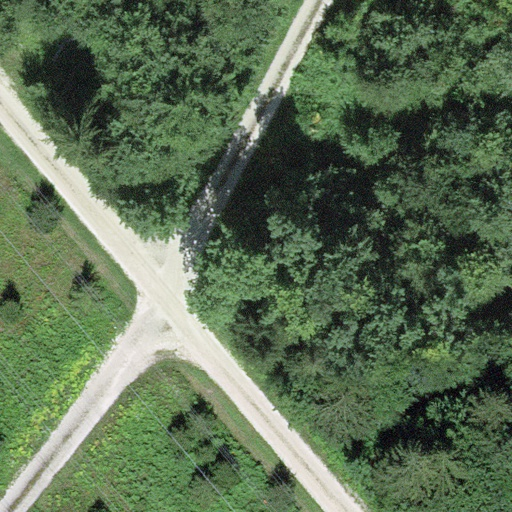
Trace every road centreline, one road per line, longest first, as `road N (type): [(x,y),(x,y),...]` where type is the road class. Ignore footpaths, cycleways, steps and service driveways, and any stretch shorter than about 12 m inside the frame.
road 1 (track): [(4,511),(176,288),(322,0)]
road 2 (track): [(0,83),(370,511)]
